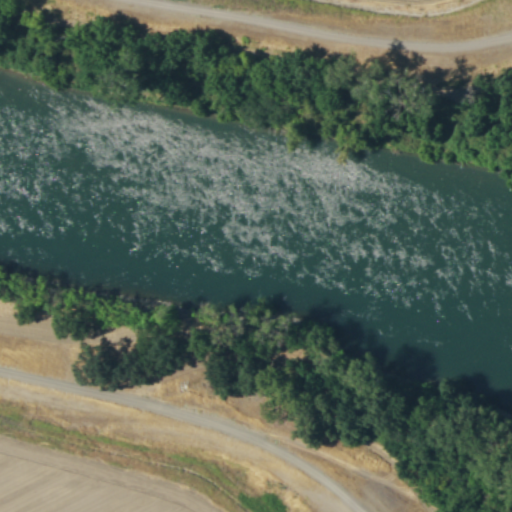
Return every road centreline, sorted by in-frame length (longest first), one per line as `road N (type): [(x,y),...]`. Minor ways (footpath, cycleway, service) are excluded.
road 1 (residential): [(0,366),(235,426),(316,469),(362,511)]
road 2 (track): [(511,38),(449,51),(405,48),(134,0)]
